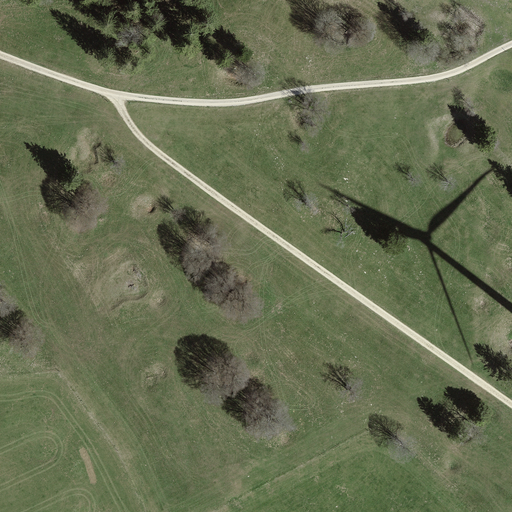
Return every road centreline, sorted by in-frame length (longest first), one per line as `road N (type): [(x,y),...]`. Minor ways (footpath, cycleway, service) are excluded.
road 1 (track): [(511,47),(397,87),(297,91),(248,104),(116,96),(0,57)]
road 2 (track): [(511,407),(136,134),(116,96)]
